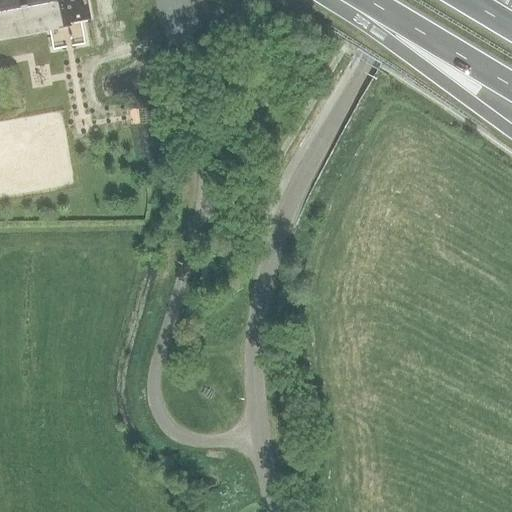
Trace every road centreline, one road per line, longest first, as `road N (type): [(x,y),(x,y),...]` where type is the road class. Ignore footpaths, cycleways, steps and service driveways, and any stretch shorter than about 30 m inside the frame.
road 1 (tertiary): [(275,511),(259,376),(271,255),(305,171),(404,0)]
road 2 (trunk): [(366,0),(511,86)]
